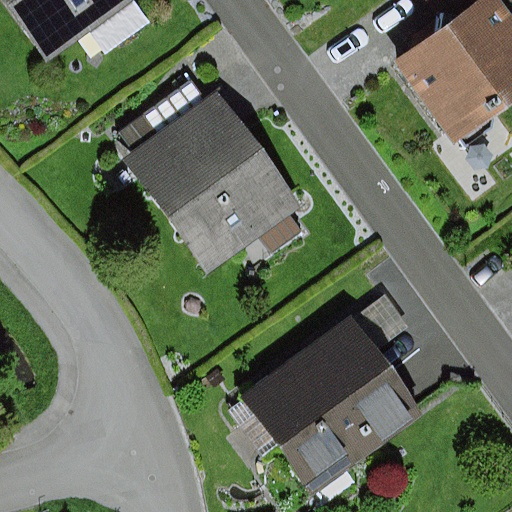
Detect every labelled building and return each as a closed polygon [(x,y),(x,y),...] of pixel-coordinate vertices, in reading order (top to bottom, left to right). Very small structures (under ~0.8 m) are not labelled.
[(1,0),(47,62),(132,0),(1,0)] [(481,0),(447,26),(400,63),(459,142),(511,102),(511,15),(500,0),(481,0)] [(426,0),(447,26),(481,0),(426,0)] [(118,134),(134,156),(206,104),(189,81),(118,134)] [(134,156),(125,163),(206,273),(257,236),(269,253),(300,230),(288,213),(299,206),(218,95),(206,104),(134,156)] [(351,321),(373,351),(406,327),(384,297),(351,321)] [(349,318),(242,396),(313,492),(419,414),(373,351),(351,321),(349,318)] [(218,369),(207,377),(214,387),(225,379),(218,369)]
